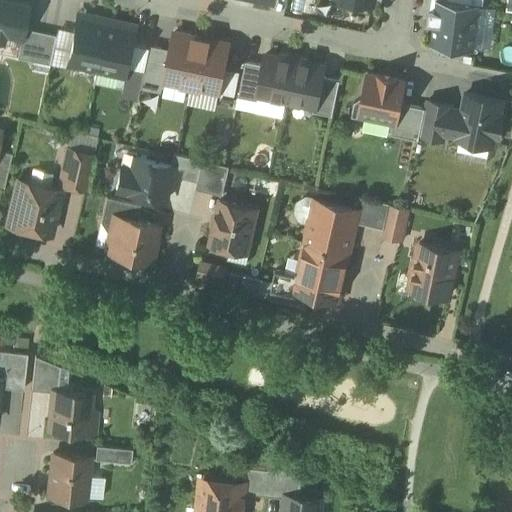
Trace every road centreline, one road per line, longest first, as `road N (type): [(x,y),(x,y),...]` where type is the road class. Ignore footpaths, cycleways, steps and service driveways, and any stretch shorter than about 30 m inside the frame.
road 1 (residential): [(142,0),(351,48),(381,40),(400,0)]
road 2 (residential): [(0,249),(165,287),(178,234)]
road 3 (residential): [(511,376),(369,323),(360,309),(363,290)]
